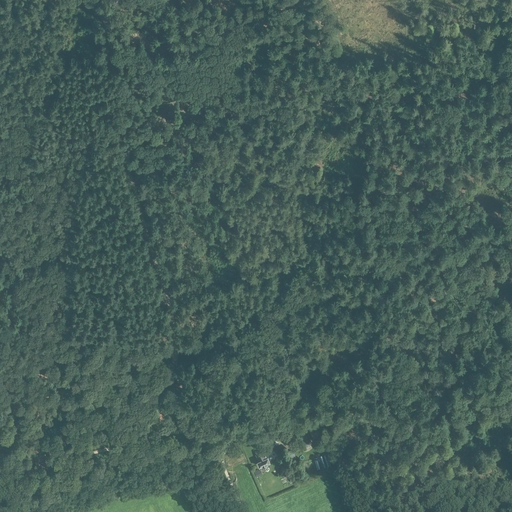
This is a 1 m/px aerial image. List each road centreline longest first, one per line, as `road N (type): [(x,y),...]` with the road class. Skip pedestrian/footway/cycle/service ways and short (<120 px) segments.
road 1 (track): [(207,437),(179,372),(160,277),(116,149),(88,128),(0,99)]
road 2 (track): [(511,224),(441,167),(336,59),(325,0)]
road 3 (track): [(2,511),(73,458),(166,433),(207,437)]
road 4 (track): [(362,406),(393,411),(511,498)]
